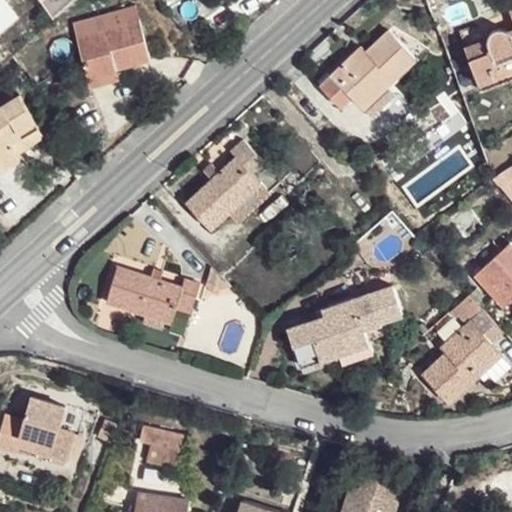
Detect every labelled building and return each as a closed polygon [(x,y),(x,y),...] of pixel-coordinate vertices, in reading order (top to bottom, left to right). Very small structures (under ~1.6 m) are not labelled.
[(466,50),(480,85),(504,74),(500,65),(511,59),(511,11),(511,12),(511,13),(511,30),(511,31),(506,28),(504,27),(499,28),(495,30),(491,35),(490,39),(466,50)] [(139,18),(76,34),(87,84),(117,76),(116,71),(151,63),(139,18)] [(362,58),(356,54),(323,84),(343,108),(355,97),(361,103),(382,83),(387,89),(419,62),(392,32),(381,42),(370,53),(362,58)] [(364,47),(356,54),(362,58),(370,53),(364,47)] [(504,74),(480,85),(483,91),(511,79),(511,59),(500,65),(504,74)] [(382,83),(361,103),(365,107),(387,89),(382,83)] [(5,138),(32,123),(18,98),(0,107),(0,174),(18,164),(10,148),(5,138)] [(38,133),(32,123),(5,138),(10,148),(38,133)] [(238,154),(188,199),(212,227),(229,211),(239,221),(271,190),(254,171),(267,159),(246,137),(240,143),(234,148),(238,154)] [(511,303),(511,246),(511,245),(475,276),(503,310),(511,303)] [(124,265),(113,301),(141,310),(138,320),(189,335),(204,283),(188,278),(185,284),(124,265)] [(329,318),(321,320),(294,329),(304,368),(323,363),(343,357),(345,363),(375,353),(368,331),(383,327),(373,297),(326,310),(329,318)] [(318,312),(321,320),(329,318),(326,310),(318,312)] [(506,335),(486,313),(449,345),(453,351),(446,358),(427,376),(452,404),(470,388),(488,373),(499,386),(503,389),(509,389),(511,388),(511,364),(496,345),(506,335)] [(453,351),(449,345),(441,352),(446,358),(453,351)] [(14,421),(7,447),(25,451),(27,441),(50,447),(48,457),(75,463),(81,436),(67,433),(72,410),(36,402),(31,425),(14,421)] [(148,424),(144,440),(171,446),(175,430),(148,424)] [(27,441),(25,451),(48,457),(50,447),(27,441)] [(398,511),(402,501),(398,499),(403,482),(377,473),(371,494),(357,490),(350,511),(398,511)] [(145,493),(141,511),(194,511),(197,500),(171,496),(145,493)]
